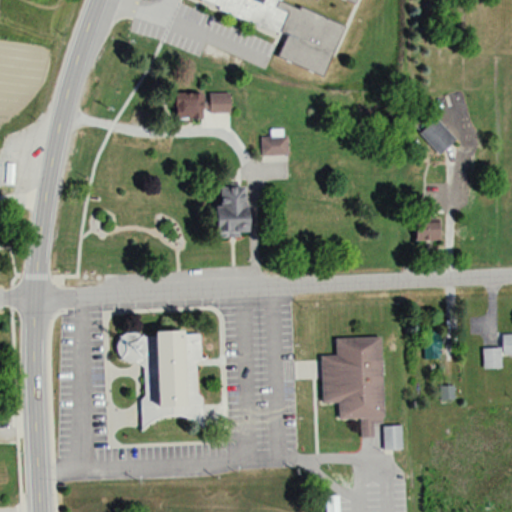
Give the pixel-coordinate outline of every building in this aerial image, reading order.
[(196,0),(196,2),(283,36),(275,58),(321,76),(341,25),(279,2),(279,0),(346,0),(353,3),(354,0),(196,0)] [(171,94),(171,121),(203,121),(203,94),(171,94)] [(437,153),(455,135),(435,116),(417,133),(437,153)] [(285,156),(285,135),(270,135),(270,138),(259,138),(259,156),(285,156)] [(242,186),(210,187),(211,237),(243,237),(242,186)] [(411,240),(435,240),(435,214),(411,214),(411,240)] [(198,418),(194,331),(114,334),(115,363),(138,362),(140,420),(198,418)] [(422,332),(422,355),(438,355),(438,332),(422,332)] [(499,369),(499,354),(511,353),(511,333),(499,334),(500,348),(481,348),(481,369),(499,369)] [(318,356),(319,404),(336,404),(336,420),(359,419),(359,438),(372,438),(371,424),(380,424),(379,337),(333,338),(333,356),(318,356)] [(338,511),(339,496),(325,496),(325,511),(338,511)]
